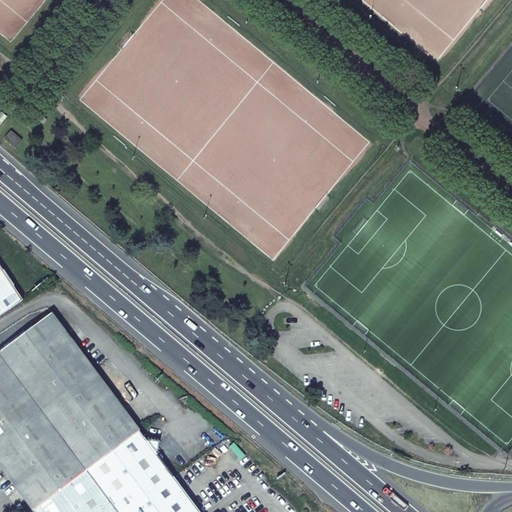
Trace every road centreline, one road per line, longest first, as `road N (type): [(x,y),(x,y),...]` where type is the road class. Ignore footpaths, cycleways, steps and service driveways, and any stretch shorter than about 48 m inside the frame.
road 1 (motorway): [(0,203),(363,511)]
road 2 (motorway): [(317,438),(0,169)]
road 3 (motorway): [(511,487),(422,476),(317,438)]
